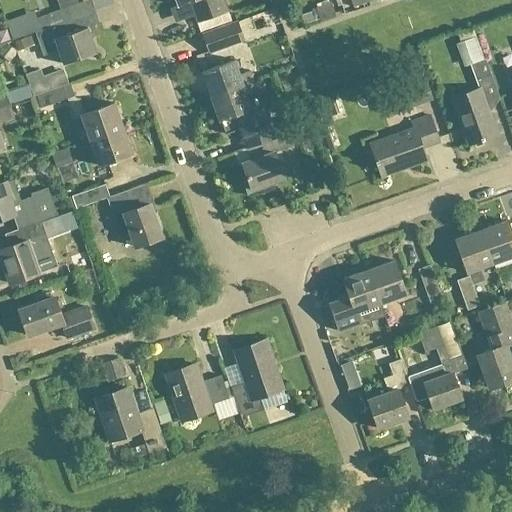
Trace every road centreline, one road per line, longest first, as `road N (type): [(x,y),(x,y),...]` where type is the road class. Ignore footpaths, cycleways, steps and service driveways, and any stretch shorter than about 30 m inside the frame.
road 1 (residential): [(229,269),(129,0)]
road 2 (residential): [(365,511),(281,261)]
road 3 (residential): [(511,176),(281,261)]
road 4 (residential): [(229,269),(232,305),(83,355)]
road 5 (tertiary): [(375,511),(511,464)]
